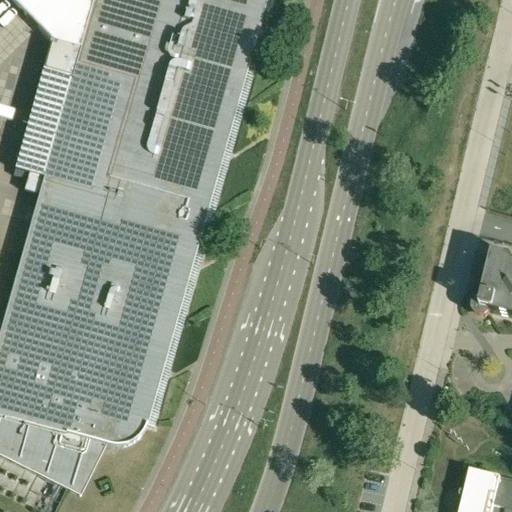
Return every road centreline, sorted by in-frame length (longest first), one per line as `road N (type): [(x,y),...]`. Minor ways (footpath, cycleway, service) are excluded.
road 1 (primary): [(348,0),(264,332),(191,511)]
road 2 (primary): [(263,511),(397,0)]
road 3 (unclassified): [(387,511),(511,4)]
